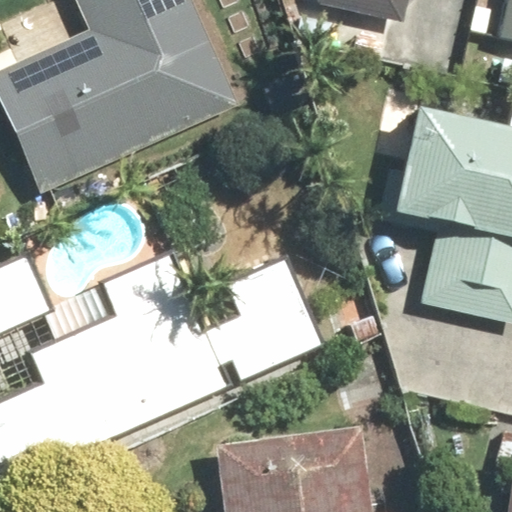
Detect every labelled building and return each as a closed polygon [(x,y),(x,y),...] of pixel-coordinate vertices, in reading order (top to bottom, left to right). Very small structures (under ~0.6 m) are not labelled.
[(241,116),(195,0),(80,0),(92,28),(0,64),(0,83),(44,194),(87,177),(241,116)] [(411,0),(337,0),(407,18),(411,0)] [(511,0),(491,0),(486,27),(511,32),(511,0)] [(511,120),(428,101),(401,216),(442,225),(422,309),(511,330),(511,120)] [(335,344),(303,271),(294,252),(191,297),(150,203),(0,269),(0,463),(11,488),(335,344)] [(410,511),(400,420),(224,440),(232,511),(410,511)]
